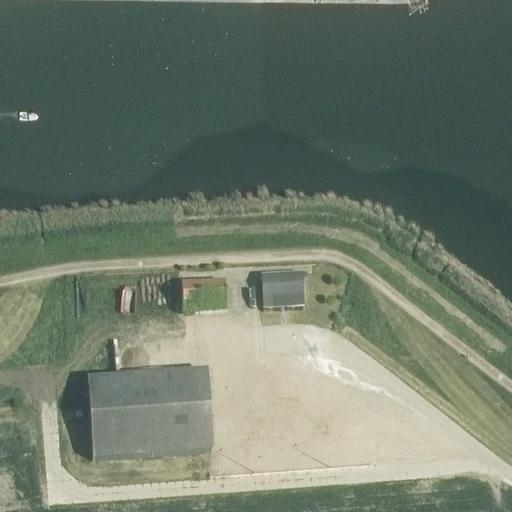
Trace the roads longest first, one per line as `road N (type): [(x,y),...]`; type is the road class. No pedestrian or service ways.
road 1 (track): [(0,281),(111,264),(328,254),(367,272),(511,383)]
road 2 (unclassified): [(511,474),(369,364),(318,339),(267,338)]
